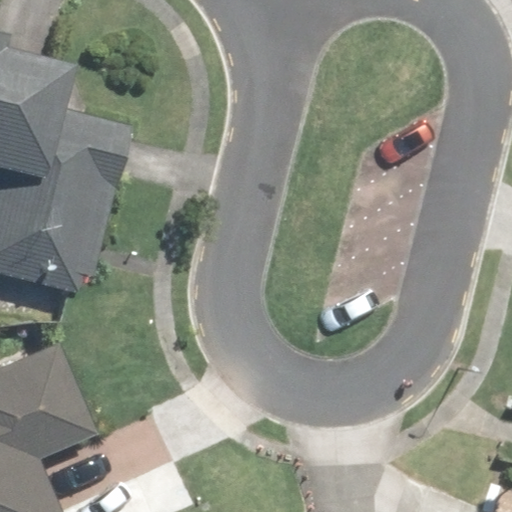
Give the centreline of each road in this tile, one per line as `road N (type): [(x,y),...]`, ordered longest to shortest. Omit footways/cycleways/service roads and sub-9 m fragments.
road 1 (residential): [(430,0),(464,12),(489,81),(423,336),(375,388),(318,399),(251,362),(238,292),(270,132)]
road 2 (residential): [(270,132),(283,0)]
